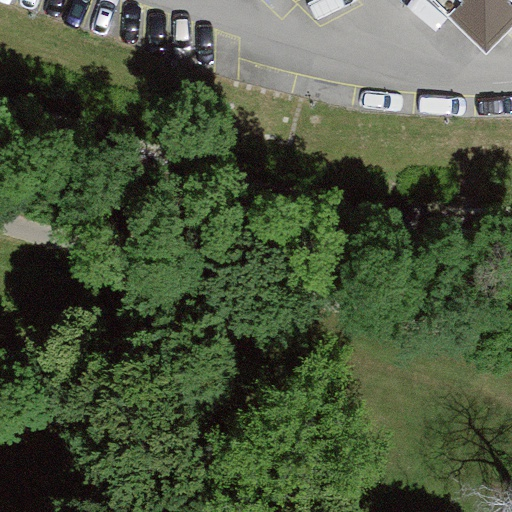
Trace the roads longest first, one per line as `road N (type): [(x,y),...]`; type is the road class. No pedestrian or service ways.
road 1 (track): [(511,348),(0,221)]
road 2 (residential): [(186,0),(295,50),(413,70),(511,72)]
